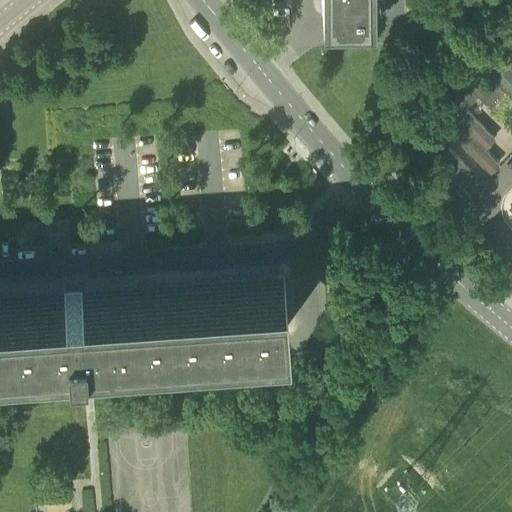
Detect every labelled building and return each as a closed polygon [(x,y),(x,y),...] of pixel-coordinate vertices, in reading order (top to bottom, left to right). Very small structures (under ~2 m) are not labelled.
[(511,66),(505,60),(492,73),(511,93),(511,66)] [(477,78),(466,82),(479,95),(480,96),(488,89),(477,78)] [(488,89),(501,102),(509,94),(495,81),(488,89)] [(488,89),(480,96),(494,110),(501,102),(488,89)] [(474,116),(455,136),(491,171),(499,163),(484,148),(495,136),(474,116)] [(427,167),(448,189),(470,168),(449,146),(427,167)] [(266,282),(265,275),(0,294),(0,345),(288,325),(285,281),(266,282)]
